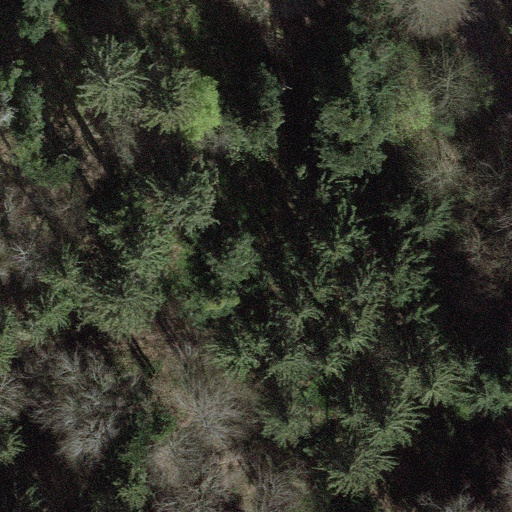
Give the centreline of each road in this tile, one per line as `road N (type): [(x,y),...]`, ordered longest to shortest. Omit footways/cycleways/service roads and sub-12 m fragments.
road 1 (track): [(0,368),(136,321),(276,323),(511,377)]
road 2 (track): [(485,0),(511,128)]
